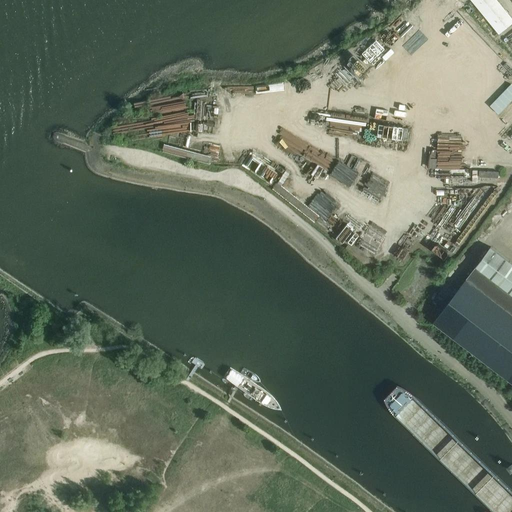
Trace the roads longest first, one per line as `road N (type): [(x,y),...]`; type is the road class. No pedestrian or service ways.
road 1 (unclassified): [(268,194),(511,420)]
road 2 (unknown): [(296,98),(298,126),(385,165),(406,156),(422,121)]
road 3 (track): [(108,147),(268,194)]
road 4 (unknown): [(422,121),(351,101),(296,98)]
road 5 (unknown): [(296,98),(234,122),(227,135),(230,178)]
